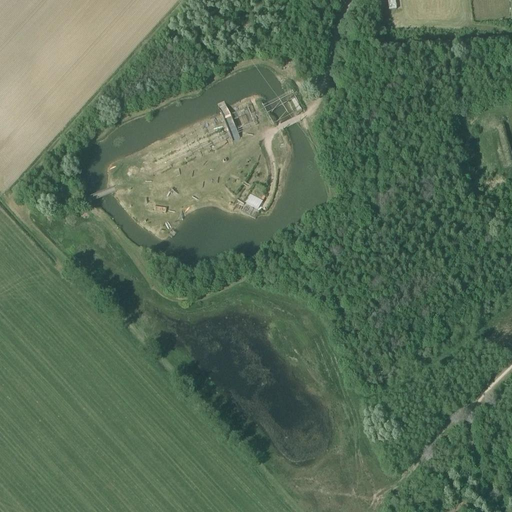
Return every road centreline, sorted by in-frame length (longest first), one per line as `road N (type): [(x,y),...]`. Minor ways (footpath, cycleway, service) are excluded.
road 1 (track): [(297,511),(15,209),(140,76),(173,49),(241,24),(269,0)]
road 2 (track): [(372,511),(391,485),(377,418),(286,299),(239,281),(254,270),(316,262),(374,215),(371,134),(356,106),(325,81)]
road 3 (track): [(348,0),(319,95),(268,121)]
